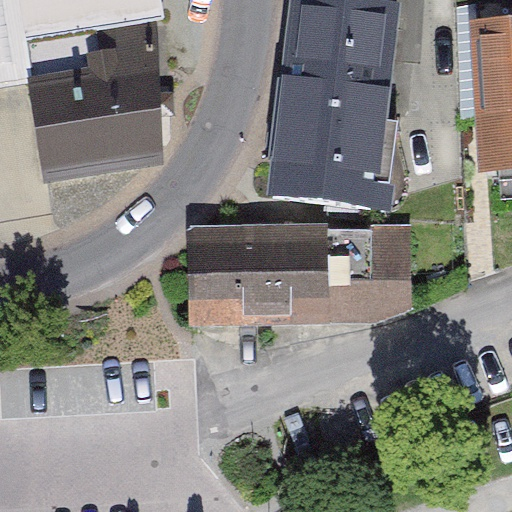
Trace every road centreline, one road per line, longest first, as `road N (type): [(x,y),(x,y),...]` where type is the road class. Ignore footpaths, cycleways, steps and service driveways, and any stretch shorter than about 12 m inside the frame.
road 1 (residential): [(511,314),(0,508)]
road 2 (secondary): [(240,0),(240,77),(213,193),(134,268),(0,308)]
